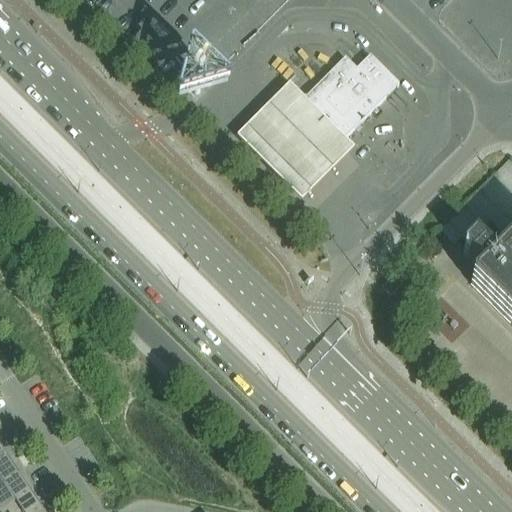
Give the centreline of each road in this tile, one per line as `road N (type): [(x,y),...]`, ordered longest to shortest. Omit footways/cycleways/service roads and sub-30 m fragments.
road 1 (secondary): [(0,139),(375,511)]
road 2 (unclassified): [(331,511),(0,179)]
road 3 (secondary): [(364,398),(104,140)]
road 4 (unclassified): [(325,310),(347,272),(505,113)]
road 5 (unclassified): [(505,113),(387,0)]
road 6 (residential): [(90,511),(0,376)]
road 7 (secondary): [(478,511),(364,398)]
road 8 (secondary): [(104,140),(0,36)]
